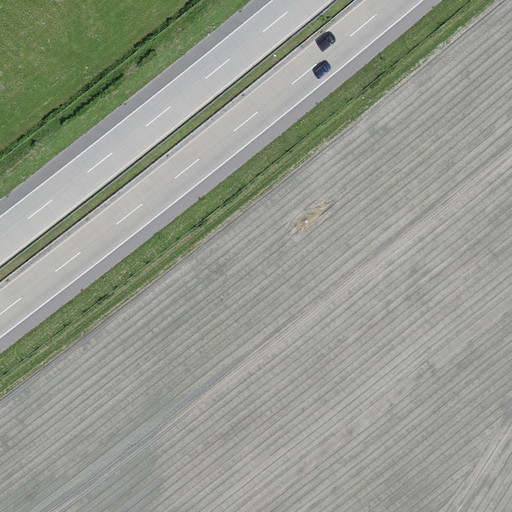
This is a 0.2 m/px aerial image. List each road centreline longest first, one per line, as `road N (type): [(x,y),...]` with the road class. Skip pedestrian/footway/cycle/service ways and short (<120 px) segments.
road 1 (motorway): [(0,313),(158,196),(389,0)]
road 2 (motorway): [(300,0),(118,154),(0,241)]
